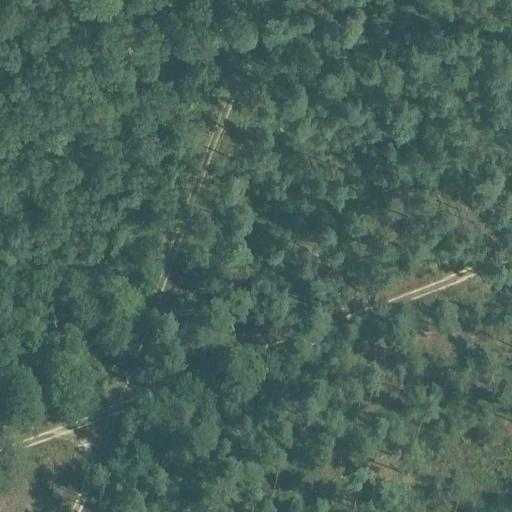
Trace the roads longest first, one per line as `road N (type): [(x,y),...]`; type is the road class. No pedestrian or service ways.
road 1 (track): [(272,0),(69,511)]
road 2 (track): [(511,261),(109,414)]
